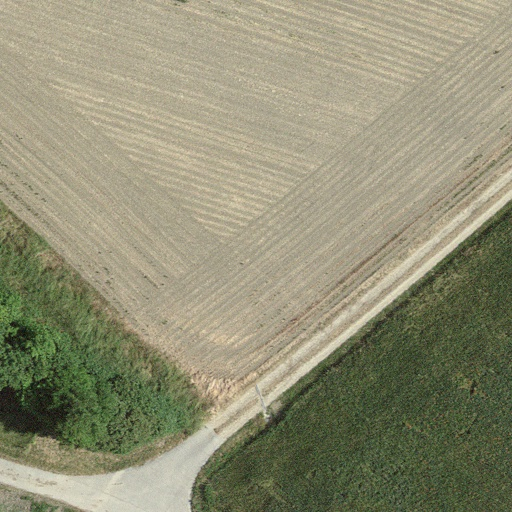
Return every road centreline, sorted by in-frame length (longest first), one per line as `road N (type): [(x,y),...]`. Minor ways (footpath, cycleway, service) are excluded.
road 1 (track): [(511,178),(121,498)]
road 2 (track): [(141,511),(121,498),(0,464)]
